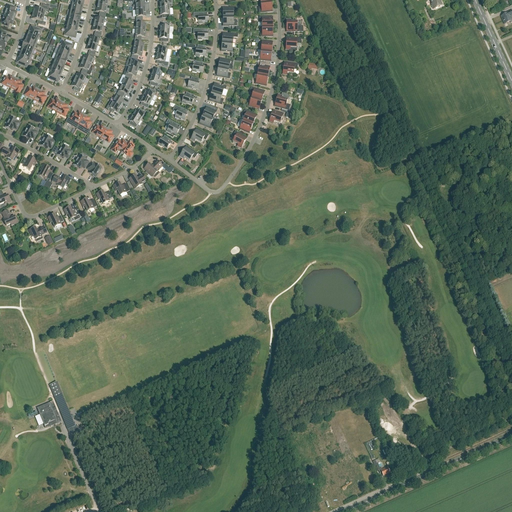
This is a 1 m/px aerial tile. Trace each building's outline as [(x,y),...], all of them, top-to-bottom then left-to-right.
[(36,0),(36,2),(43,4),(42,7),(49,8),(50,5),(47,5),(47,0),(36,0)] [(160,3),(160,9),(169,9),(169,4),(171,4),(171,0),(164,0),(162,0),(162,3),(160,3)] [(428,0),(429,1),(430,1),(432,4),(431,5),(433,10),(442,6),(440,2),(441,1),(440,0),(428,0)] [(145,11),(145,4),(142,4),(142,1),(139,1),(135,2),(136,11),(145,11)] [(272,9),(271,2),(261,3),(261,8),(258,8),(259,13),(272,12),(272,9)] [(14,19),(17,12),(14,12),(15,8),(8,6),(4,15),(14,19)] [(98,6),(97,12),(100,13),(99,16),(105,17),(106,13),(107,7),(98,6)] [(33,11),(32,14),(44,16),(45,11),(49,12),(49,8),(42,7),(42,10),(34,8),(34,11),(33,11)] [(233,14),(236,14),(236,8),(223,8),(223,18),(233,17),(233,14)] [(160,9),(160,16),(163,15),(163,19),(169,18),(169,15),(169,9),(160,9)] [(506,15),(501,17),(503,21),(511,16),(511,10),(506,14),(506,15)] [(142,17),(145,17),(145,11),(136,11),(136,18),(136,21),(142,21),(142,17)] [(205,13),(194,14),(194,19),(198,18),(198,23),(199,24),(203,24),(203,23),(208,23),(208,16),(205,16),(205,13)] [(32,17),(32,20),(39,21),(38,24),(45,26),(46,23),(43,22),(44,16),(32,14),(32,17)] [(10,24),(12,25),(14,19),(4,15),(1,24),(8,27),(10,24)] [(96,18),(94,25),(103,27),(104,21),(105,17),(99,16),(99,19),(96,18)] [(511,16),(503,21),(505,25),(510,23),(511,22),(511,16)] [(233,21),(233,17),(223,18),(223,27),(237,26),(236,21),(233,21)] [(262,23),(262,27),(273,27),(272,17),(259,17),(259,23),(262,23)] [(291,20),(286,20),(287,33),(303,32),(303,27),(297,27),(297,22),(291,22),(291,20)] [(145,31),(145,24),(142,24),(142,21),(136,21),(136,24),(136,30),(145,31)] [(169,33),(169,27),(169,24),(163,24),(163,27),(160,27),(160,33),(169,33)] [(94,25),(93,31),(95,32),(95,35),(101,37),(101,33),(102,33),(103,27),(94,25)] [(41,31),(31,27),(28,35),(38,39),(41,31)] [(273,34),(273,27),(262,27),(262,34),(260,34),(260,37),(273,37),(273,34)] [(65,36),(75,38),(77,30),(67,28),(65,36)] [(142,37),(145,37),(145,31),(136,30),(135,36),(135,40),(141,40),(142,37)] [(205,30),(194,30),(193,34),(198,35),(198,39),(198,40),(202,41),(202,39),(208,39),(208,33),(205,33),(205,30)] [(162,39),(162,42),(168,43),(168,40),(169,33),(160,33),(159,39),(162,39)] [(223,37),(222,43),(232,44),(233,38),(237,38),(238,35),(229,34),(223,34),(223,37)] [(36,44),(38,39),(28,35),(26,40),(36,44)] [(91,38),(89,44),(98,47),(99,41),(101,37),(95,35),(94,38),(91,38)] [(301,39),(287,38),(286,50),(290,50),(289,53),(296,54),(297,44),(301,45),(301,39)] [(24,45),(34,49),(36,44),(26,40),(26,41),(24,45)] [(142,51),(144,44),(141,44),(141,40),(135,40),(135,43),(133,49),(142,51)] [(262,41),(261,51),(271,52),(272,42),(262,41)] [(69,54),(72,46),(63,42),(60,50),(69,54)] [(222,43),(221,52),(232,53),(232,44),(222,43)] [(89,44),(87,50),(90,51),(89,54),(94,56),(96,52),(98,47),(89,44)] [(22,51),(32,54),(34,49),(24,45),(22,50),(22,51)] [(167,47),(161,46),(161,49),(158,49),(157,55),(166,56),(167,50),(167,47)] [(196,49),(196,51),(196,55),(196,57),(200,57),(200,56),(206,56),(206,50),(204,50),(204,47),(198,46),(197,49),(196,49)] [(138,57),(141,57),(142,51),(133,49),(132,55),(132,56),(131,58),(137,60),(138,57)] [(69,54),(60,50),(58,55),(67,59),(69,54)] [(29,60),(32,54),(22,51),(20,56),(29,60)] [(261,51),(260,61),(265,61),(271,62),(271,59),(271,52),(261,51)] [(85,56),(82,62),(91,66),(93,60),(94,56),(89,54),(88,57),(85,56)] [(67,60),(67,59),(58,55),(55,60),(65,64),(67,60)] [(164,62),(165,62),(166,56),(157,55),(156,61),(158,61),(158,64),(164,66),(164,62)] [(26,67),(29,60),(20,56),(17,63),(26,67)] [(137,70),(139,64),(137,63),(137,60),(131,58),(131,62),(129,68),(137,70)] [(229,66),(232,67),(233,62),(220,59),(218,68),(229,70),(229,66)] [(65,64),(55,60),(53,65),(63,69),(65,64)] [(82,62),(80,69),(83,70),(82,73),(87,75),(89,72),(91,66),(82,62)] [(201,66),(201,63),(195,62),(195,65),(194,65),(192,71),(192,72),(196,73),(197,72),(202,73),(203,67),(201,66)] [(298,65),(285,63),(283,75),(287,75),(287,73),(293,74),(294,70),(297,70),(298,65)] [(53,65),(51,71),(61,75),(63,69),(53,65)] [(259,68),(258,75),(268,77),(270,67),(258,65),(257,68),(259,68)] [(133,76),(135,77),(137,70),(129,68),(127,74),(126,77),(131,79),(133,76)] [(162,73),(163,70),(157,68),(156,71),(153,70),(151,76),(160,79),(162,73)] [(228,74),(229,70),(218,68),(217,77),(230,79),(231,74),(228,74)] [(51,71),(48,78),(57,82),(61,75),(51,71)] [(77,75),(75,80),(83,84),(84,81),(87,83),(89,80),(86,79),(87,75),(82,73),(80,76),(77,75)] [(256,85),(266,87),(268,77),(258,75),(256,85)] [(11,89),(16,79),(10,76),(9,78),(6,77),(2,84),(11,89)] [(158,85),(160,79),(151,76),(149,82),(152,83),(151,86),(157,88),(158,85)] [(130,89),(133,83),(130,82),(131,79),(126,77),(124,80),(122,85),(130,89)] [(191,81),(190,81),(188,87),(188,88),(192,89),(192,88),(198,89),(199,83),(197,82),(197,79),(191,78),(191,81)] [(16,91),(14,95),(18,97),(23,86),(20,84),(22,82),(16,79),(11,89),(16,91)] [(75,80),(72,86),(75,88),(74,90),(79,93),(82,94),(86,86),(83,84),(75,80)] [(224,90),(225,90),(226,87),(215,84),(212,92),(222,96),(224,90)] [(125,94),(127,95),(130,89),(122,85),(119,91),(118,94),(123,97),(125,94)] [(34,100),(39,91),(33,88),(32,90),(29,88),(25,95),(34,100)] [(253,94),(252,98),(262,101),(264,92),(252,88),(250,93),(253,94)] [(148,92),(146,91),(143,97),(151,100),(154,95),(155,92),(149,89),(148,92)] [(34,100),(43,105),(47,98),(43,96),(45,94),(39,91),(34,100)] [(221,99),(222,96),(212,92),(209,101),(222,105),(224,100),(221,99)] [(185,96),(184,96),(182,102),(182,103),(186,104),(186,103),(192,105),(194,99),(191,98),(192,95),(186,93),(185,96)] [(121,107),(124,102),(121,100),(123,97),(118,94),(116,97),(113,102),(121,107)] [(283,94),(282,96),(278,95),(275,107),(289,111),(290,106),(286,104),(289,96),(283,94)] [(142,106),(147,109),(149,106),(151,100),(143,97),(141,102),(143,103),(142,106)] [(247,107),(259,111),(262,101),(252,98),(250,105),(248,104),(247,107)] [(57,112),(62,103),(56,100),(55,102),(52,100),(48,107),(57,112)] [(108,110),(113,114),(115,111),(117,113),(121,107),(113,102),(108,110)] [(57,112),(65,117),(69,110),(66,108),(67,106),(62,103),(57,112)] [(186,111),(175,106),(173,110),(177,112),(175,116),(176,116),(175,118),(179,119),(179,118),(185,121),(187,115),(185,114),(186,111)] [(207,108),(205,110),(203,116),(213,120),(216,122),(218,117),(214,116),(216,112),(212,110),(207,108)] [(140,121),(144,116),(145,113),(140,110),(138,112),(136,111),(133,116),(140,121)] [(245,117),(243,121),(253,125),(257,116),(244,110),(242,116),(245,117)] [(280,124),(283,114),(273,111),(269,122),(273,124),(274,122),(280,124)] [(79,125),(84,116),(79,112),(77,115),(75,113),(70,120),(69,119),(66,123),(71,125),(77,129),(79,125)] [(90,119),(84,116),(79,125),(77,129),(87,135),(89,131),(88,130),(92,123),(89,121),(90,119)] [(133,116),(129,121),(132,123),(130,125),(135,129),(137,126),(140,121),(133,116)] [(213,120),(203,116),(200,122),(199,124),(205,127),(212,130),(214,125),(211,124),(213,120)] [(17,121),(11,118),(5,128),(8,130),(8,129),(12,131),(13,129),(17,131),(20,124),(17,122),(17,121)] [(171,133),(176,135),(179,130),(177,128),(178,126),(168,120),(166,124),(170,126),(167,131),(168,131),(167,132),(171,134),(171,133)] [(239,130),(249,134),(253,125),(243,121),(239,130)] [(101,138),(107,129),(101,126),(100,128),(97,126),(93,133),(101,138)] [(35,131),(28,127),(23,137),(25,139),(26,138),(30,140),(31,138),(34,140),(38,133),(35,131)] [(101,138),(109,143),(114,137),(111,135),(112,133),(107,129),(101,138)] [(191,140),(194,142),(195,140),(201,143),(203,139),(206,141),(208,136),(197,129),(191,140)] [(235,132),(232,137),(235,138),(233,142),(238,145),(237,147),(241,149),(247,138),(235,132)] [(46,137),(46,136),(40,146),(43,148),(43,147),(47,149),(48,147),(51,149),(55,142),(52,140),(46,137)] [(158,144),(158,145),(161,147),(162,146),(167,149),(170,144),(168,143),(170,140),(165,137),(163,139),(162,139),(158,144)] [(112,150),(115,153),(118,150),(122,153),(119,156),(120,157),(128,144),(123,140),(121,142),(118,140),(112,150)] [(128,144),(120,157),(122,153),(128,157),(128,156),(130,157),(132,153),(131,152),(134,147),(128,143),(128,144)] [(69,150),(63,146),(57,156),(59,157),(60,157),(64,159),(65,157),(68,159),(72,152),(69,150)] [(186,147),(180,157),(183,159),(184,158),(189,161),(192,158),(194,159),(198,155),(186,147)] [(5,148),(1,154),(7,157),(6,158),(13,161),(15,157),(17,158),(20,152),(13,148),(12,152),(5,148)] [(86,160),(80,156),(74,166),(76,168),(77,167),(80,169),(82,167),(85,169),(89,163),(86,161),(86,160)] [(29,161),(25,159),(22,164),(24,166),(24,167),(30,171),(33,165),(34,166),(37,161),(31,158),(29,161)] [(149,164),(144,169),(152,177),(159,171),(158,170),(162,166),(158,161),(152,167),(149,164)] [(95,165),(92,163),(87,170),(91,172),(89,174),(93,176),(93,177),(95,178),(101,169),(95,165)] [(49,168),(43,165),(40,171),(42,172),(39,176),(46,180),(46,179),(50,181),(53,175),(48,172),(49,168)] [(71,180),(64,177),(63,180),(55,176),(52,182),(58,185),(57,186),(63,189),(66,185),(67,186),(71,180)] [(135,176),(129,179),(132,184),(134,183),(137,188),(143,184),(146,182),(142,176),(137,179),(135,176)] [(127,193),(129,191),(126,184),(121,187),(120,183),(113,186),(116,192),(118,191),(120,196),(127,193)] [(0,205),(5,203),(5,205),(11,202),(8,196),(4,197),(2,192),(0,192),(0,205)] [(109,200),(113,198),(110,192),(104,195),(103,192),(96,195),(99,200),(101,199),(103,204),(110,201),(109,200)] [(87,199),(81,202),(83,208),(85,207),(87,212),(94,209),(94,208),(97,207),(93,200),(89,202),(87,199)] [(70,207),(64,210),(66,216),(68,215),(71,220),(73,219),(74,222),(81,219),(79,216),(81,215),(77,208),(72,211),(70,207)] [(3,220),(6,226),(11,224),(11,226),(18,223),(15,217),(11,218),(8,211),(2,214),(4,219),(3,220)] [(55,228),(61,225),(61,223),(63,222),(61,216),(56,218),(54,215),(48,218),(51,223),(52,223),(55,228)] [(35,228),(29,231),(32,237),(34,236),(36,240),(37,242),(43,239),(42,237),(42,236),(47,233),(44,227),(37,231),(35,228)] [(47,237),(44,239),(48,246),(50,245),(54,244),(50,236),(47,237)] [(61,422),(53,402),(50,403),(37,408),(45,429),(61,422)] [(68,419),(64,421),(68,430),(72,429),(68,419)] [(380,474),(382,473),(383,476),(390,474),(387,467),(382,469),(381,467),(380,468),(379,466),(378,463),(374,465),(377,472),(379,471),(380,474)]
